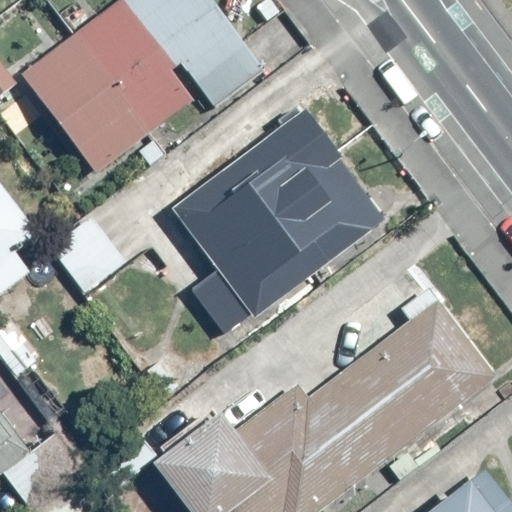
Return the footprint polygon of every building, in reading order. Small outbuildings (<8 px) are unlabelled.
[(0,92),(6,100),(28,83),(99,173),(205,90),(219,107),(265,71),(208,0),(121,0),(23,76),(0,46),(0,92)] [(391,220),(310,111),(195,197),(207,213),(188,227),(236,290),(212,308),(234,338),(391,220)] [(0,294),(26,273),(10,253),(37,231),(0,186),(0,294)] [(125,263),(92,217),(49,247),(82,293),(125,263)] [(316,511),(489,381),(429,303),(298,402),(287,388),(230,432),(216,414),(147,466),(181,511),(316,511)] [(11,309),(0,316),(0,360),(13,378),(45,355),(11,309)] [(0,474),(21,501),(68,464),(0,377),(0,474)] [(20,511),(111,511),(79,469),(20,511)] [(511,511),(501,499),(483,511),(476,511),(460,490),(430,511),(511,511)]
